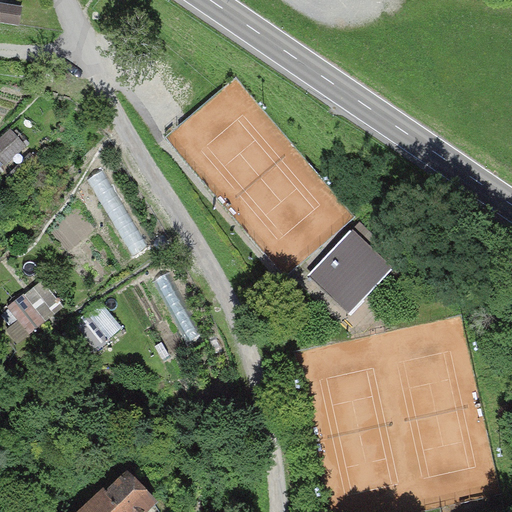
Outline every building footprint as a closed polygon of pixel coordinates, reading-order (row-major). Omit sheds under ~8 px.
[(0,2),(0,22),(25,27),(28,7),(0,2)] [(0,183),(0,184),(26,138),(8,128),(0,141),(0,183)] [(399,264),(356,229),(317,276),(360,311),(399,264)] [(49,284),(2,311),(18,338),(65,311),(49,284)] [(94,357),(125,326),(103,303),(72,334),(94,357)] [(83,511),(157,511),(167,503),(137,467),(83,511)]
